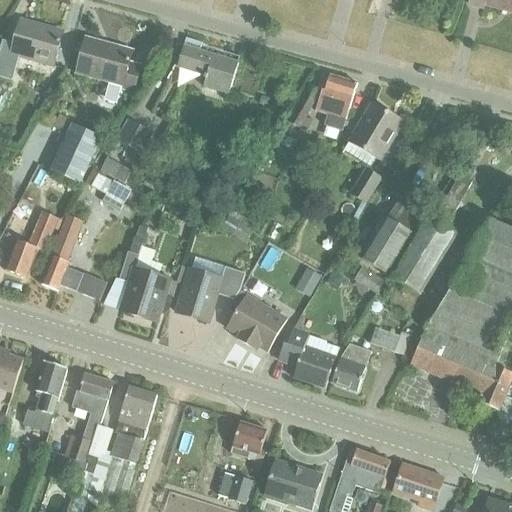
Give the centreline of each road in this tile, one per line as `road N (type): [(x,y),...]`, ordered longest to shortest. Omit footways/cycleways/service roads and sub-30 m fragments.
road 1 (tertiary): [(511,477),(0,316)]
road 2 (residential): [(511,100),(150,0)]
